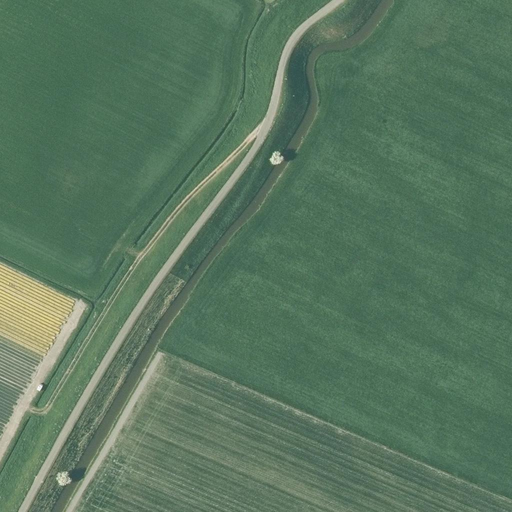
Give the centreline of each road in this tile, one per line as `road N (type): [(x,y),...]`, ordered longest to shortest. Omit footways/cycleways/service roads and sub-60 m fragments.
road 1 (unclassified): [(337,0),(288,43),(260,136),(137,307),(20,511)]
road 2 (track): [(0,248),(93,287),(116,253),(144,252),(266,122)]
